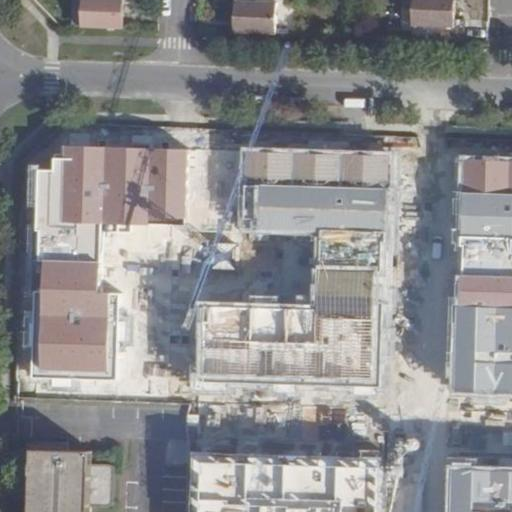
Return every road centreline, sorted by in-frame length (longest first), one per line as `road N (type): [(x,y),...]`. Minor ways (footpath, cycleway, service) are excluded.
road 1 (unknown): [(54,386),(511,399)]
road 2 (residential): [(439,94),(427,511)]
road 3 (residential): [(180,83),(439,94)]
road 4 (residential): [(0,76),(180,83)]
